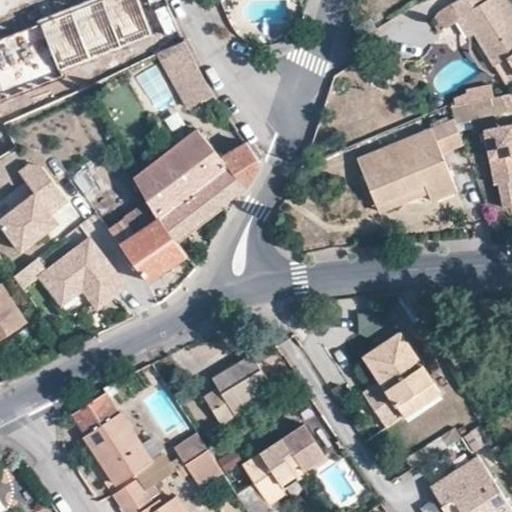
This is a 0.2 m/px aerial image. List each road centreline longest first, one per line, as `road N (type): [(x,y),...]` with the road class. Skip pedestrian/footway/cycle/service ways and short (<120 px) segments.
road 1 (tertiary): [(273,283),(511,264)]
road 2 (tertiary): [(15,398),(225,294)]
road 3 (residential): [(290,139),(231,76),(184,0)]
road 4 (residential): [(290,139),(333,0)]
road 5 (residential): [(15,398),(88,511)]
